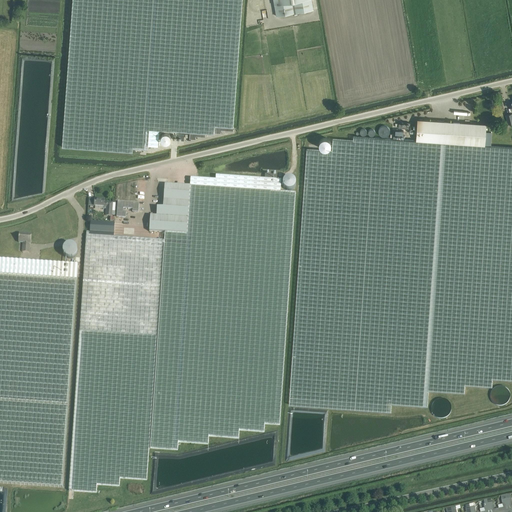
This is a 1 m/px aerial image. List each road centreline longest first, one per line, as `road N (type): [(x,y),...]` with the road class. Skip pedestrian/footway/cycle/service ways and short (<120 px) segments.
road 1 (unclassified): [(0,219),(101,178),(511,81)]
road 2 (motorway): [(511,422),(136,511)]
road 3 (motorway): [(191,511),(511,435)]
road 4 (secondary): [(344,511),(511,473)]
